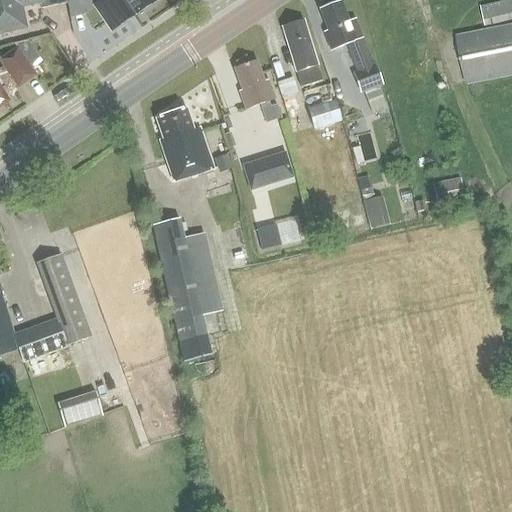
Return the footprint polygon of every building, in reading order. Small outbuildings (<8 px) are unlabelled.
[(0,0),(0,31),(23,27),(18,6),(38,2),(38,0),(0,0)] [(87,0),(110,33),(133,17),(121,0),(87,0)] [(155,0),(121,0),(133,17),(156,1),(155,0)] [(485,28),(511,22),(511,1),(481,7),(485,28)] [(348,23),(340,2),(319,10),(327,31),(323,33),(330,51),(346,45),(360,40),(353,21),(348,23)] [(282,28),(294,67),(300,88),(321,81),(303,21),(282,28)] [(511,25),(456,36),(465,86),(511,77),(511,25)] [(370,67),(360,40),(346,45),(356,72),(352,74),(359,93),(379,86),(371,66),(370,67)] [(0,107),(8,102),(0,90),(0,87),(11,80),(17,89),(35,76),(16,48),(0,59),(0,63),(3,67),(0,69),(0,107)] [(256,62),(233,70),(241,91),(238,92),(245,110),(260,105),(266,124),(281,119),(276,105),(270,107),(268,102),(274,100),(268,82),(264,83),(256,62)] [(331,102),(326,85),(302,93),(313,131),(341,122),(335,100),(331,102)] [(379,87),(364,92),(371,112),(386,107),(379,87)] [(171,185),(212,170),(198,131),(196,132),(194,126),(192,127),(185,109),(154,121),(161,143),(156,144),(171,185)] [(249,192),(293,179),(285,152),(241,166),(249,192)] [(213,160),(218,174),(231,170),(226,156),(213,160)] [(460,179),(432,185),(437,208),(465,201),(460,179)] [(388,225),(381,198),(362,203),(369,230),(388,225)] [(328,214),(333,232),(354,227),(350,209),(328,214)] [(255,226),(259,249),(300,241),(295,218),(255,226)] [(179,220),(151,226),(182,363),(211,357),(201,317),(222,312),(204,234),(183,239),(179,220)] [(0,355),(18,351),(22,364),(39,358),(38,357),(90,338),(60,255),(36,264),(56,320),(13,335),(0,292),(0,355)] [(101,415),(93,391),(56,403),(64,427),(101,415)]
